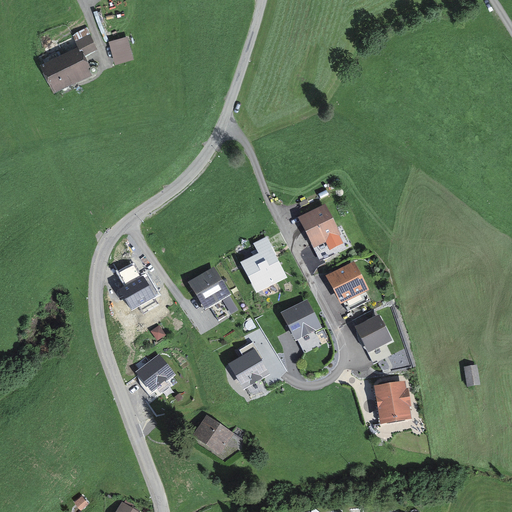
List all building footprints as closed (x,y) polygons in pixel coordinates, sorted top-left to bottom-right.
[(42,62),(54,89),(92,73),(84,54),(97,48),(90,32),(75,39),(79,46),(42,62)] [(127,35),(111,40),(117,62),(133,57),(127,35)] [(329,207),(303,219),(318,249),(344,237),(329,207)] [(261,255),(243,263),(257,291),(286,277),(267,238),(255,244),(261,255)] [(360,263),(332,277),(346,304),(374,290),(360,263)] [(142,283),(154,278),(149,267),(138,272),(142,283)] [(214,269),(190,284),(205,309),(229,294),(214,269)] [(117,308),(130,331),(169,308),(155,285),(117,308)] [(311,304),(286,316),(298,343),(324,331),(311,304)] [(381,316),(359,329),(375,355),(396,342),(381,316)] [(161,326),(153,332),(160,342),(169,336),(161,326)] [(267,375),(254,353),(231,367),(244,389),(267,375)] [(153,396),(178,377),(161,354),(136,373),(153,396)] [(481,365),(468,366),(470,386),(483,385),(481,365)] [(410,382),(381,387),(388,424),(417,419),(410,382)] [(215,415),(198,437),(224,456),(240,433),(215,415)]
